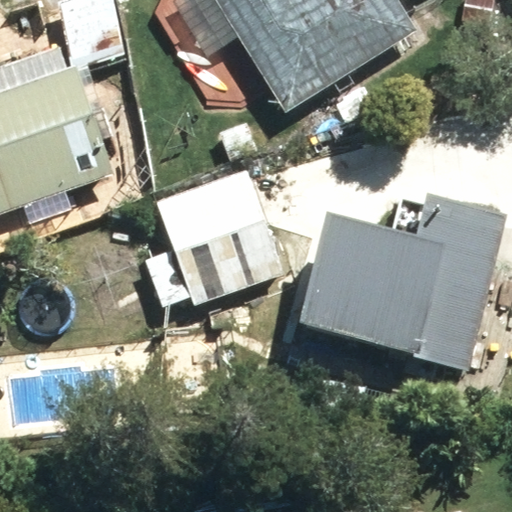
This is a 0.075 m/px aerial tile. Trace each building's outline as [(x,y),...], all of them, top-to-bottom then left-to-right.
[(199,0),(278,123),(408,41),(381,0),(199,0)] [(112,2),(58,8),(65,71),(119,65),(112,2)] [(0,99),(0,223),(15,218),(21,234),(64,220),(57,202),(104,185),(67,77),(0,99)] [(147,214),(185,316),(277,280),(239,180),(147,214)] [(282,344),(464,385),(502,223),(430,206),(416,262),(306,236),(282,344)] [(286,397),(286,424),(315,423),(314,396),(286,397)]
